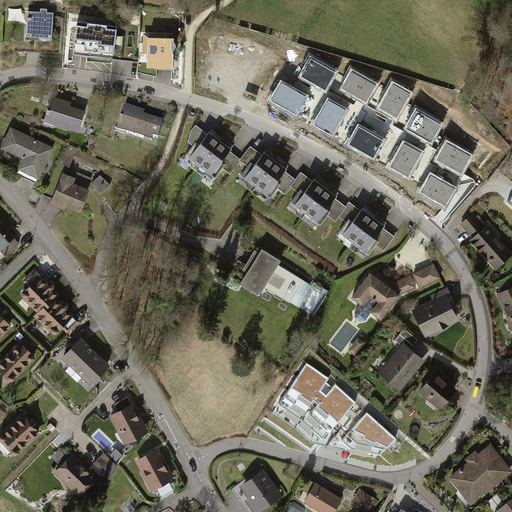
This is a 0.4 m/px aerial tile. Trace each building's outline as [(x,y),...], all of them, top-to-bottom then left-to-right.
[(11,11),(11,22),(22,23),(23,12),(11,11)] [(29,11),(27,37),(53,39),(55,13),(29,11)] [(75,20),(72,49),(113,53),(116,25),(75,20)] [(170,37),(145,36),(143,63),(169,64),(170,37)] [(334,72),(310,59),(301,76),(325,88),(334,72)] [(375,85),(351,72),(342,89),(366,102),(375,85)] [(304,96),(280,83),(271,100),(295,113),(304,96)] [(393,84),(380,108),(397,117),(410,94),(393,84)] [(86,109),(51,97),(43,120),(78,132),(86,109)] [(329,101),(315,124),(332,134),(346,110),(329,101)] [(164,120),(123,107),(116,130),(156,143),(164,120)] [(440,125),(417,112),(407,129),(431,142),(440,125)] [(240,159),(196,124),(190,130),(187,142),(193,147),(185,157),(213,179),(221,169),(230,175),(240,159)] [(52,148),(12,128),(3,147),(24,158),(19,169),(38,178),(52,148)] [(382,141),(359,128),(349,144),(373,157),(382,141)] [(470,156),(447,143),(437,160),(461,173),(470,156)] [(62,159),(70,165),(79,149),(71,144),(62,159)] [(405,144),(391,168),(408,177),(421,154),(405,144)] [(295,178),(250,146),(239,161),(247,167),(240,177),(268,197),(276,186),(285,192),(295,178)] [(346,207),(301,173),(290,187),(298,193),(288,206),(316,227),(325,215),(334,222),(346,207)] [(77,179),(63,174),(52,203),(81,214),(90,189),(75,183),(77,179)] [(110,186),(100,176),(92,184),(102,194),(110,186)] [(454,189),(431,176),(422,193),(445,206),(454,189)] [(393,237),(350,203),(339,217),(347,223),(339,233),(365,254),(373,244),(382,251),(393,237)] [(511,255),(511,251),(477,211),(462,225),(473,237),(469,240),(495,270),(511,255)] [(19,243),(0,221),(0,251),(1,251),(5,255),(19,243)] [(280,258),(261,247),(249,268),(241,280),(259,292),(264,284),(290,300),(303,279),(277,263),(280,258)] [(433,264),(413,273),(420,287),(439,277),(433,264)] [(62,293),(37,269),(25,282),(30,287),(22,295),(39,311),(35,316),(55,336),(62,328),(68,334),(82,320),(58,297),(62,293)] [(370,270),(351,296),(381,320),(400,294),(416,287),(410,276),(391,284),(370,270)] [(432,300),(412,310),(426,337),(459,320),(451,305),(456,303),(448,287),(430,296),(432,300)] [(511,287),(497,295),(509,321),(507,322),(511,332),(511,331),(511,287)] [(0,315),(0,336),(10,326),(0,315)] [(404,343),(411,348),(418,340),(404,329),(396,340),(402,345),(404,343)] [(107,366),(78,338),(59,357),(88,385),(107,366)] [(18,341),(0,358),(0,372),(10,382),(34,357),(18,341)] [(411,348),(404,343),(402,345),(378,374),(400,392),(425,360),(411,348)] [(312,442),(350,451),(350,454),(366,456),(368,453),(381,456),(398,439),(368,412),(336,384),(333,388),(327,383),(329,378),(307,363),(273,413),(312,442)] [(457,390),(435,372),(419,392),(440,410),(457,390)] [(129,404),(108,415),(123,444),(144,433),(129,404)] [(22,414),(0,432),(0,440),(12,455),(38,433),(22,414)] [(98,478),(57,440),(46,452),(60,465),(52,473),(79,498),(98,478)] [(511,471),(490,444),(448,476),(470,504),(511,471)] [(118,457),(123,450),(116,445),(111,451),(118,457)] [(156,449),(135,459),(150,489),(170,480),(156,449)] [(264,471),(241,487),(249,497),(246,499),(255,511),(256,511),(281,494),(264,471)] [(333,511),(342,498),(314,482),(304,501),(323,511),(333,511)] [(377,499),(360,489),(354,499),(371,509),(377,499)] [(511,511),(511,498),(496,511),(511,511)]
